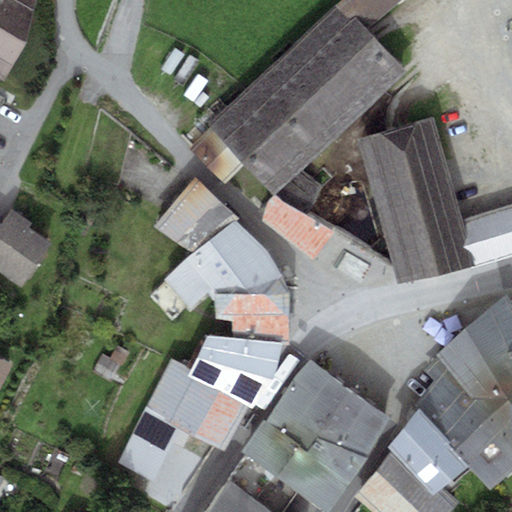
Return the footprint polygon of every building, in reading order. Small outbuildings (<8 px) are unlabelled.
[(30,8),(32,0),(0,0),(0,72),(4,75),(9,59),(8,57),(22,33),(28,7),(30,8)] [(343,0),(341,2),(360,23),(385,0),(343,0)] [(211,123),(213,125),(245,157),(274,187),(295,167),(401,68),(360,23),(341,2),(211,123)] [(86,173),(117,180),(130,130),(101,109),(86,173)] [(430,116),(367,134),(407,272),(410,275),(471,261),(470,258),(460,222),(430,116)] [(245,157),(213,125),(192,145),(226,178),(245,157)] [(295,167),(274,187),(276,192),(282,197),(304,210),(320,185),(295,167)] [(218,206),(193,181),(158,222),(195,246),(197,244),(198,246),(199,247),(234,219),(218,206)] [(282,197),(276,192),(260,207),(261,212),(313,253),(333,226),(304,210),(282,197)] [(97,207),(86,202),(79,215),(91,220),(97,207)] [(470,258),(511,247),(511,205),(460,222),(470,258)] [(26,219),(13,211),(3,225),(0,222),(0,261),(2,263),(2,266),(5,271),(22,277),(48,239),(25,223),(26,219)] [(287,283),(265,251),(234,219),(199,247),(198,246),(168,275),(191,300),(209,284),(218,297),(219,309),(236,308),(236,333),(276,336),(286,337),(287,283)] [(511,308),(505,295),(492,304),(443,350),(449,360),(455,367),(423,409),(468,455),(489,480),(511,460),(511,308)] [(193,367),(176,359),(125,458),(151,472),(153,467),(157,468),(171,440),(168,438),(178,419),(222,441),(267,366),(273,366),(276,336),(236,333),(236,336),(210,333),(193,367)] [(112,355),(122,360),(128,350),(118,345),(112,355)] [(121,362),(103,351),(93,369),(111,379),(121,362)] [(2,359),(0,358),(0,375),(4,367),(6,368),(10,361),(3,357),(2,359)] [(309,427),(363,453),(369,439),(385,413),(311,358),(298,372),(260,432),(250,446),(280,466),(309,427)] [(468,455),(423,409),(395,444),(432,484),(434,482),(468,455)] [(309,427),(280,466),(301,482),(328,501),(363,453),(309,427)] [(432,484),(395,444),(360,489),(385,511),(443,511),(454,501),(434,482),(432,484)] [(280,466),(250,446),(229,476),(279,511),(301,482),(280,466)] [(84,467),(77,462),(73,468),(80,473),(84,467)] [(279,511),(229,476),(202,511),(279,511)]
